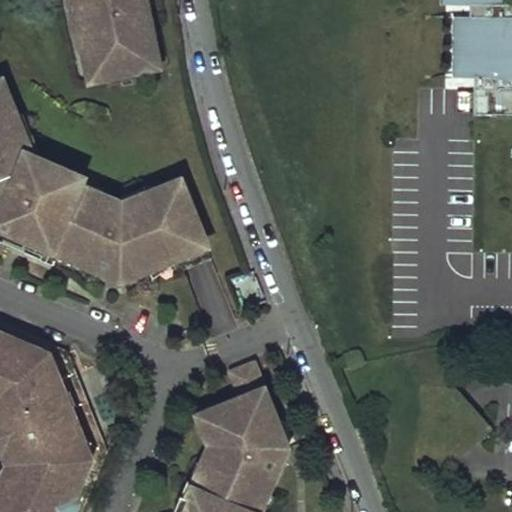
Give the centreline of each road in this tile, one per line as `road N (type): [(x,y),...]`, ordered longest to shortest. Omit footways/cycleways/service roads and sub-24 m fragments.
road 1 (residential): [(199,0),(223,113),(295,313)]
road 2 (residential): [(0,290),(155,359),(186,358),(295,313)]
road 3 (residential): [(295,313),(375,511)]
